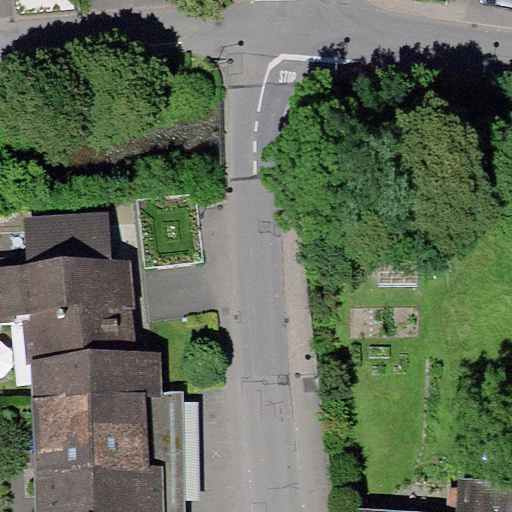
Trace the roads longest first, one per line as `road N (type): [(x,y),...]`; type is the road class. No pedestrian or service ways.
road 1 (tertiary): [(285,28),(257,126),(254,181),(277,511)]
road 2 (residential): [(285,28),(0,47)]
road 3 (tertiary): [(511,50),(285,28)]
